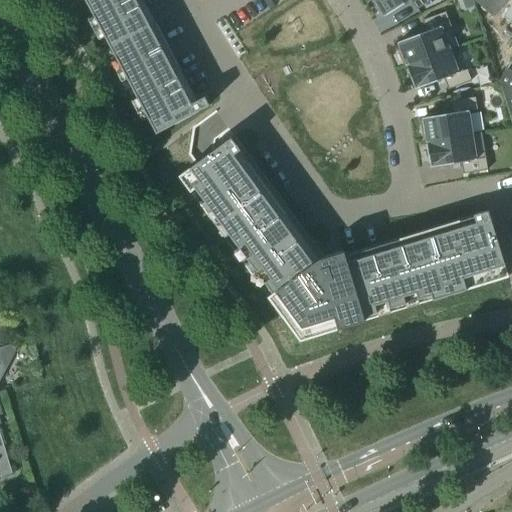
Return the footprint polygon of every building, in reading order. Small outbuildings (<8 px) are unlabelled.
[(84,0),(93,16),(93,17),(104,38),(105,39),(115,59),(116,60),(127,80),(127,81),(136,98),(137,99),(147,119),(148,120),(156,135),(190,117),(195,114),(209,106),(204,98),(196,102),(142,0),(84,0)] [(369,0),(370,0),(380,15),(382,14),(384,18),(410,1),(416,11),(432,0),(369,0)] [(476,0),(475,2),(484,10),(493,0),(476,0)] [(493,0),(484,10),(492,18),(509,0),(493,0)] [(399,47),(396,48),(403,65),(405,64),(406,66),(405,66),(406,69),(454,50),(458,48),(445,13),(422,22),(426,33),(397,44),(399,47)] [(454,50),(406,69),(415,90),(444,80),(448,90),(471,82),(467,70),(462,72),(462,71),(454,50)] [(511,72),(507,70),(499,81),(511,122),(511,72)] [(423,123),(420,124),(423,141),(426,141),(426,143),(426,145),(472,137),(472,135),(468,112),(477,110),(475,98),(450,102),(452,114),(422,119),(423,123)] [(472,137),(426,145),(430,168),(461,163),(463,175),(487,171),(481,133),(472,135),(472,137)] [(195,165),(178,177),(197,203),(202,209),(211,222),(216,228),(270,302),(278,313),(299,342),(387,315),(391,314),(414,307),(420,305),(507,278),(508,278),(508,277),(487,211),(473,216),(344,256),(343,253),(324,259),(310,240),(234,137),(234,136),(233,137),(230,139),(224,144),(214,151),(213,152),(197,164),(195,165)] [(31,327),(23,329),(27,340),(35,339),(31,327)] [(0,383),(16,353),(14,346),(0,350),(0,383)] [(0,478),(13,474),(0,431),(0,478)]
